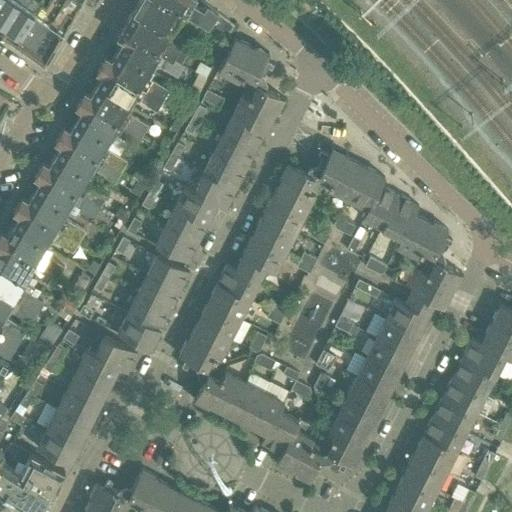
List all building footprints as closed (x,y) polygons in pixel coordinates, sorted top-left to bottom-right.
[(0,0),(0,32),(1,33),(21,0),(0,0)] [(21,0),(1,33),(14,43),(39,3),(33,0),(21,0)] [(14,43),(29,53),(61,0),(50,0),(46,7),(39,3),(14,43)] [(61,0),(29,53),(44,64),(81,2),(78,0),(61,0)] [(162,0),(138,0),(132,10),(172,34),(176,26),(177,26),(184,13),(162,0)] [(162,0),(184,13),(207,25),(218,12),(206,3),(203,9),(190,1),(191,0),(162,0)] [(132,10),(122,27),(181,62),(188,51),(179,46),(178,47),(168,40),(172,34),(132,10)] [(233,24),(218,12),(207,25),(205,28),(225,40),(233,24)] [(123,39),(117,49),(148,68),(152,61),(177,75),(184,64),(181,62),(122,27),(117,35),(123,39)] [(217,70),(244,83),(255,80),(265,59),(251,52),(255,45),(253,45),(253,47),(233,37),(217,70)] [(105,55),(101,63),(162,100),(168,89),(144,74),(148,68),(117,49),(111,59),(105,55)] [(102,74),(96,84),(127,103),(131,96),(156,110),(162,100),(101,63),(96,70),(102,74)] [(191,91),(197,95),(206,78),(199,75),(191,91)] [(245,87),(232,113),(265,130),(268,123),(268,124),(273,115),(272,115),(274,111),(276,112),(276,111),(270,107),(276,94),(256,83),(245,87)] [(84,91),(80,98),(142,135),(148,124),(123,109),(127,103),(96,84),(90,94),(84,91)] [(206,89),(202,98),(217,106),(221,97),(206,89)] [(81,109),(76,119),(122,147),(127,140),(135,145),(142,135),(80,98),(75,105),(81,109)] [(199,104),(191,116),(198,120),(206,108),(199,104)] [(186,114),(186,113),(179,110),(169,128),(176,132),(186,114)] [(232,113),(221,134),(254,150),(256,147),(261,137),(265,130),(232,113)] [(198,120),(191,116),(184,129),(191,133),(198,120)] [(63,126),(59,133),(121,170),(127,160),(118,154),(122,147),(76,119),(70,129),(63,126)] [(61,144),(55,154),(86,173),(90,166),(115,181),(121,170),(59,133),(54,140),(61,144)] [(159,140),(166,144),(168,145),(171,139),(163,134),(159,140)] [(221,134),(212,153),(244,169),(246,165),(247,165),(251,156),(254,150),(221,134)] [(177,142),(170,154),(177,158),(184,146),(177,142)] [(321,185),(346,197),(362,165),(358,162),(349,157),(349,158),(345,156),(346,154),(345,154),(341,161),(319,150),(317,154),(321,156),(317,165),(321,167),(317,174),(321,185)] [(212,153),(202,173),(235,188),(237,185),(242,175),(244,169),(212,153)] [(42,161),(38,168),(100,205),(107,195),(81,180),(86,173),(55,154),(49,164),(42,161)] [(177,158),(170,154),(163,166),(170,170),(177,158)] [(274,190),(272,195),(304,211),(317,186),(313,175),(293,165),(286,178),(280,175),(279,176),(281,177),(279,181),(274,190)] [(361,216),(363,217),(380,185),(384,176),(376,171),(367,167),(362,165),(346,197),(365,207),(361,216)] [(40,179),(34,189),(65,208),(69,210),(75,214),(79,207),(93,216),(100,205),(38,168),(33,176),(40,179)] [(185,185),(184,186),(216,203),(222,206),(222,207),(223,208),(223,207),(225,208),(229,199),(229,200),(234,191),(234,190),(235,188),(202,173),(194,189),(185,185)] [(137,180),(145,184),(148,178),(141,174),(137,180)] [(145,184),(137,180),(136,179),(129,191),(138,196),(145,184)] [(155,179),(148,191),(155,195),(162,183),(155,179)] [(363,217),(384,228),(401,195),(397,193),(386,188),(380,185),(363,217)] [(184,186),(174,206),(206,222),(208,218),(209,219),(213,210),(213,209),(216,203),(184,186)] [(65,208),(34,189),(28,199),(21,196),(17,203),(79,240),(85,230),(68,219),(61,215),(65,208)] [(155,195),(148,191),(141,204),(148,208),(155,195)] [(265,208),(263,213),(295,229),(304,211),(272,195),(270,199),(269,199),(265,208)] [(397,246),(414,213),(418,204),(410,200),(401,195),(384,228),(399,236),(395,245),(397,246)] [(19,214),(13,225),(43,243),(48,236),(72,251),(79,240),(17,203),(13,211),(19,214)] [(174,206),(164,226),(196,242),(198,238),(199,238),(203,229),(206,222),(174,206)] [(114,214),(122,220),(127,212),(119,207),(114,214)] [(255,227),(253,232),(285,249),(295,229),(263,213),(260,218),(255,227)] [(432,223),(431,223),(427,221),(419,216),(418,216),(414,213),(397,246),(418,257),(422,259),(433,255),(437,248),(441,239),(443,235),(446,230),(432,223)] [(335,227),(349,234),(354,225),(337,216),(334,223),(335,227)] [(126,229),(133,233),(140,221),(133,217),(126,229)] [(314,238),(324,242),(331,228),(330,224),(323,221),(314,238)] [(1,231),(0,231),(0,240),(58,276),(64,265),(39,250),(43,243),(13,225),(7,234),(1,231)] [(196,242),(164,226),(155,244),(187,260),(188,257),(189,257),(194,248),(193,248),(196,242)] [(246,246),(235,267),(259,279),(265,267),(274,271),(285,249),(253,232),(250,237),(245,246),(246,246)] [(346,248),(353,252),(360,239),(353,235),(346,248)] [(122,236),(115,249),(122,253),(129,240),(122,236)] [(33,285),(37,278),(51,287),(58,276),(0,240),(0,264),(22,279),(33,285)] [(296,265),(308,271),(309,272),(316,258),(303,251),(296,265)] [(156,253),(145,275),(178,291),(180,287),(181,287),(185,278),(189,270),(156,253)] [(386,264),(369,256),(364,265),(379,273),(383,271),(386,264)] [(395,297),(385,317),(418,334),(419,331),(424,322),(433,302),(442,306),(446,299),(450,292),(452,286),(454,287),(455,286),(448,283),(455,269),(434,259),(423,262),(404,301),(395,297)] [(107,261),(100,274),(107,278),(114,265),(107,261)] [(220,275),(216,282),(249,299),(259,279),(235,267),(226,263),(225,266),(224,266),(220,275)] [(0,288),(37,311),(43,301),(29,292),(33,285),(22,279),(0,264),(0,288)] [(73,286),(82,291),(90,277),(81,272),(73,286)] [(107,278),(100,274),(93,286),(100,290),(107,278)] [(145,275),(135,295),(168,311),(170,306),(171,306),(175,297),(178,291),(145,275)] [(375,296),(379,289),(358,278),(354,286),(375,296)] [(210,294),(206,302),(239,318),(249,299),(216,282),(215,285),(214,285),(210,294)] [(0,312),(2,314),(6,307),(30,322),(37,311),(0,288),(0,312)] [(57,301),(61,304),(73,311),(77,304),(75,303),(76,302),(69,298),(68,299),(61,294),(57,301)] [(135,295),(126,312),(159,328),(161,325),(166,316),(165,316),(168,311),(135,295)] [(200,314),(197,321),(230,338),(239,318),(206,302),(205,305),(205,304),(200,313),(200,314)] [(279,323),(286,308),(273,302),(266,316),(279,323)] [(491,319),(490,322),(511,333),(511,308),(500,302),(496,310),(491,319)] [(77,311),(88,318),(93,309),(82,303),(77,311)] [(73,311),(61,304),(55,313),(67,320),(73,311)] [(342,311),(338,318),(351,324),(355,317),(342,311)] [(0,337),(15,347),(22,336),(0,322),(0,316),(2,314),(0,312),(0,337)] [(159,328),(126,312),(116,332),(149,348),(153,340),(158,331),(159,328)] [(385,317),(375,337),(408,353),(409,350),(410,350),(414,341),(418,334),(385,317)] [(351,324),(338,318),(334,325),(347,331),(351,324)] [(62,328),(51,320),(49,319),(38,336),(51,345),(62,328)] [(230,338),(197,321),(194,327),(193,327),(189,336),(187,340),(186,339),(185,340),(192,343),(185,357),(190,359),(188,363),(196,368),(198,364),(205,367),(216,364),(230,338)] [(484,335),(481,341),(511,356),(511,333),(490,322),(489,325),(488,325),(483,334),(484,335)] [(68,329),(62,337),(72,343),(78,335),(68,329)] [(248,347),(255,351),(259,349),(266,335),(257,330),(248,347)] [(85,348),(84,350),(117,367),(126,371),(127,370),(132,361),(131,361),(137,350),(104,334),(95,353),(85,348)] [(463,353),(462,356),(494,373),(500,362),(511,367),(511,366),(511,356),(481,341),(475,338),(475,337),(474,337),(472,336),(468,344),(467,344),(463,353)] [(0,352),(9,358),(15,347),(0,337),(0,352)] [(375,337),(365,356),(398,372),(399,369),(400,370),(404,361),(404,360),(408,353),(375,337)] [(58,343),(52,353),(58,357),(65,348),(58,343)] [(315,363),(322,367),(328,370),(335,356),(322,349),(315,363)] [(84,350),(75,368),(108,385),(109,382),(110,382),(114,373),(117,367),(84,350)] [(58,357),(52,353),(42,367),(49,371),(58,357)] [(256,354),(254,359),(253,361),(270,369),(275,360),(261,353),(256,354)] [(365,356),(355,375),(388,392),(389,389),(390,389),(394,380),(398,372),(365,356)] [(456,368),(452,375),(485,392),(494,373),(462,356),(460,359),(455,368),(456,368)] [(295,379),(299,372),(286,366),(282,373),(295,379)] [(221,410),(227,414),(244,381),(218,367),(206,371),(192,399),(206,406),(206,405),(208,406),(208,404),(212,406),(221,411),(221,410)] [(3,375),(19,386),(24,378),(8,368),(3,375)] [(75,368),(66,388),(98,404),(100,401),(100,402),(105,393),(104,392),(108,385),(75,368)] [(314,390),(321,393),(329,376),(320,372),(313,386),(314,390)] [(355,375),(346,394),(378,411),(380,408),(385,399),(384,399),(388,392),(355,375)] [(446,388),(442,395),(475,411),(477,408),(486,413),(494,397),(485,392),(452,375),(450,378),(446,387),(446,388)] [(34,379),(26,391),(33,396),(41,384),(34,379)] [(295,379),(290,389),(307,397),(310,391),(309,386),(295,379)] [(239,420),(246,423),(263,390),(244,381),(227,414),(230,415),(239,420)] [(66,388),(56,407),(89,424),(90,421),(91,421),(95,412),(98,404),(66,388)] [(258,429),(265,433),(281,400),(263,390),(246,423),(249,425),(258,430),(258,429)] [(33,396),(26,391),(18,403),(25,408),(33,396)] [(346,394),(336,414),(368,430),(370,427),(375,418),(374,418),(378,411),(346,394)] [(475,411),(442,395),(441,398),(440,398),(436,407),(433,414),(465,431),(477,436),(482,425),(471,419),(475,411)] [(302,410),(281,400),(265,433),(260,441),(269,446),(268,446),(277,451),(278,450),(279,451),(296,419),(297,419),(302,410)] [(56,407),(46,426),(79,443),(80,440),(81,440),(85,431),(89,424),(56,407)] [(14,409),(11,413),(9,417),(18,424),(24,416),(14,409)] [(511,413),(507,411),(500,424),(507,428),(511,418),(511,413)] [(368,430),(336,414),(323,440),(326,451),(333,454),(331,458),(340,463),(342,459),(347,461),(353,447),(360,451),(361,450),(359,449),(361,445),(361,446),(366,437),(365,436),(368,430)] [(426,426),(423,434),(455,450),(465,431),(433,414),(431,417),(426,426)] [(296,419),(279,451),(275,460),(282,464),(291,469),(291,468),(295,470),(294,472),(295,472),(298,466),(312,473),(322,452),(319,441),(294,429),(298,420),(297,419),(296,419)] [(507,428),(500,424),(494,437),(501,440),(507,428)] [(79,443),(46,426),(36,446),(69,463),(73,455),(78,446),(79,443)] [(1,452),(0,451),(0,434),(2,432),(0,430),(0,472),(4,465),(5,463),(0,460),(6,447),(8,443),(4,447),(1,452)] [(417,446),(413,453),(446,469),(455,450),(423,434),(421,436),(416,445),(417,446)] [(8,443),(6,447),(9,449),(14,457),(18,447),(9,443),(8,443)] [(9,449),(6,447),(0,460),(5,463),(4,465),(13,457),(14,457),(9,449)] [(487,450),(480,462),(488,466),(494,453),(487,450)] [(30,452),(19,473),(51,495),(64,470),(30,452)] [(407,465),(403,472),(436,489),(446,469),(413,453),(411,456),(406,465),(407,465)] [(488,466),(480,462),(474,475),(481,479),(488,466)] [(4,465),(0,472),(0,491),(13,500),(13,499),(32,511),(42,511),(43,511),(51,495),(19,473),(4,465)] [(132,507),(142,511),(162,511),(175,488),(167,483),(158,479),(154,477),(155,475),(154,475),(155,474),(141,467),(127,495),(132,507)] [(397,484),(393,492),(426,508),(436,489),(403,472),(402,475),(401,475),(397,484)] [(84,511),(82,511),(125,511),(128,508),(122,497),(115,493),(118,489),(109,484),(107,488),(102,486),(95,500),(89,496),(88,497),(90,498),(88,502),(83,511),(84,511)] [(162,511),(186,511),(194,497),(189,495),(180,490),(175,488),(162,511)] [(467,488),(461,501),(468,505),(475,492),(467,488)] [(387,503),(384,511),(386,511),(424,511),(426,508),(393,492),(392,494),(391,494),(387,503)] [(245,511),(237,508),(229,504),(224,511),(222,511),(209,505),(209,504),(200,500),(194,497),(186,511),(245,511)] [(464,511),(468,505),(461,501),(455,511),(464,511)]
